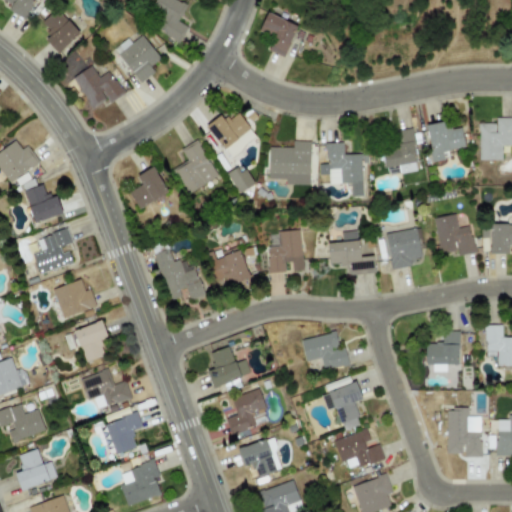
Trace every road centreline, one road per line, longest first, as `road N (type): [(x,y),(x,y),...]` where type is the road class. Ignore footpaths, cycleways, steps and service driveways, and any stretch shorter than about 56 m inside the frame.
road 1 (tertiary): [(0,53),(50,106),(82,158),(216,511)]
road 2 (residential): [(156,350),(269,308),(372,307),(511,285)]
road 3 (residential): [(511,76),(451,78),(321,102),(257,88),(216,64)]
road 4 (residential): [(511,490),(433,491),(376,340),(372,307)]
road 5 (residential): [(82,158),(146,130),(188,98),(228,44),(246,0)]
